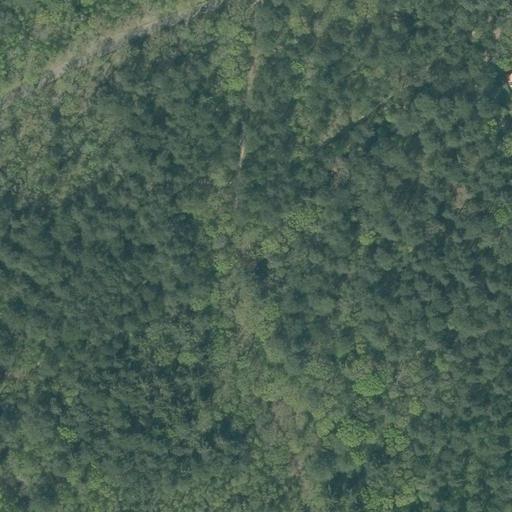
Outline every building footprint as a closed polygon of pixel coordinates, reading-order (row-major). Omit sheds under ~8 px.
[(303,21),(303,6),(287,6),(287,18),(282,18),(282,24),(288,24),(288,21),(303,21)] [(475,10),(467,9),(465,18),(473,19),(475,10)] [(62,20),(54,19),(53,30),(57,30),(57,28),(63,28),(64,25),(62,25),(62,20)] [(404,38),(403,38),(403,48),(408,49),(408,45),(414,45),(414,38),(404,38)] [(311,71),(300,71),(298,89),(309,89),(311,71)] [(228,148),(212,145),(208,163),(218,165),(220,154),(226,156),(228,148)] [(120,163),(115,163),(115,167),(113,167),(113,170),(116,170),(116,173),(119,173),(119,169),(123,169),(123,164),(120,164),(120,163)] [(184,211),(163,209),(162,221),(183,222),(184,211)] [(47,230),(40,222),(35,226),(41,234),(47,230)] [(297,241),(290,242),(291,244),(289,244),(289,252),(294,251),(294,248),(298,248),(297,241)] [(185,357),(179,346),(170,350),(173,356),(170,357),(173,363),(185,357)] [(349,360),(349,354),(344,354),(344,358),(340,358),(340,368),(348,367),(348,360),(349,360)] [(448,393),(446,386),(439,387),(441,395),(448,393)] [(362,390),(353,390),(353,398),(357,398),(356,400),(361,400),(362,390)] [(48,411),(50,411),(55,411),(55,409),(60,410),(61,406),(56,405),(56,399),(48,399),(48,402),(44,401),(43,411),(48,411)] [(340,412),(339,408),(331,410),(333,419),(343,416),(342,412),(340,412)] [(103,450),(99,444),(96,446),(97,447),(93,450),(96,455),(103,450)] [(485,461),(475,461),(475,473),(481,473),(481,470),(485,470),(485,461)] [(222,503),(215,507),(217,511),(220,511),(225,509),(222,503)]
